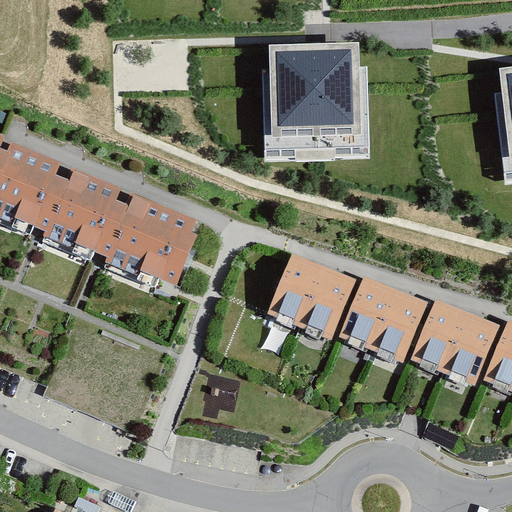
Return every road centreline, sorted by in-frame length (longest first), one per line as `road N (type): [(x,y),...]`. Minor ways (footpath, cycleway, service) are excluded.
road 1 (residential): [(0,418),(86,458),(211,498),(332,505)]
road 2 (residential): [(428,500),(412,467),(378,455),(349,466),(332,505)]
